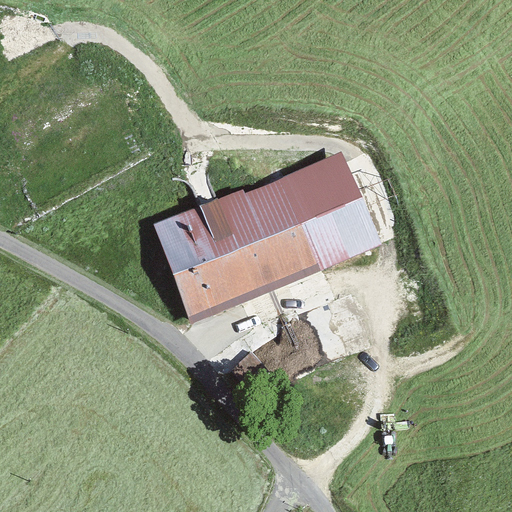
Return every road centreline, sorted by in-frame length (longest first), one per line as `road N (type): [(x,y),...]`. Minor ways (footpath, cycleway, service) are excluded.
road 1 (track): [(174,340),(0,238)]
road 2 (unclassified): [(295,473),(174,340)]
